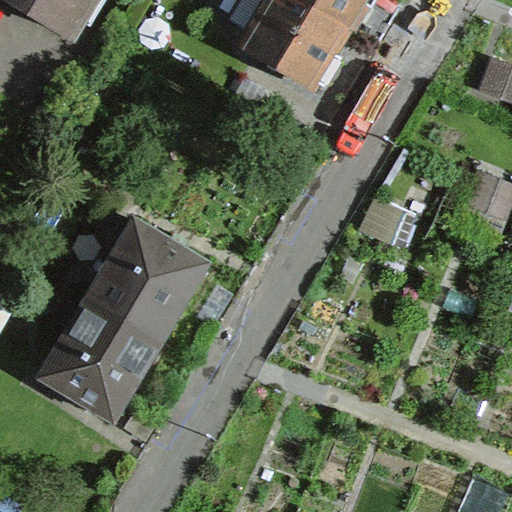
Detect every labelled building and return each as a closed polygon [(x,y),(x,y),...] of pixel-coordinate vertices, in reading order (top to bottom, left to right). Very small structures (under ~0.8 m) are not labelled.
[(14,0),(66,32),(86,0),(14,0)] [(255,0),(231,41),(311,89),(363,0),(255,0)] [(511,64),(491,57),(477,91),(511,103),(511,64)] [(511,208),(511,181),(478,170),(461,203),(454,229),(496,245),(511,208)] [(404,247),(419,214),(376,197),(360,229),(404,247)] [(128,212),(36,374),(119,422),(211,259),(128,212)] [(0,285),(0,324),(15,293),(0,285)]
